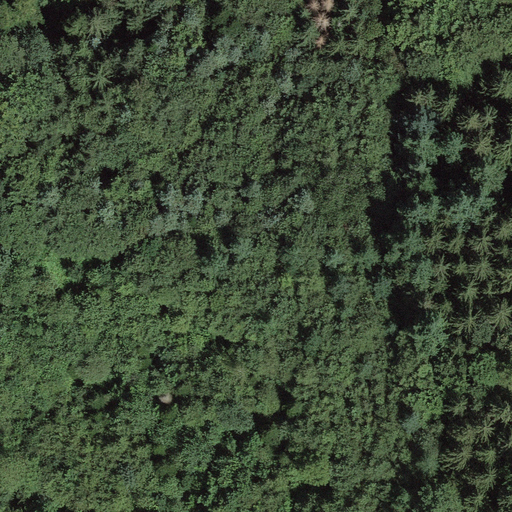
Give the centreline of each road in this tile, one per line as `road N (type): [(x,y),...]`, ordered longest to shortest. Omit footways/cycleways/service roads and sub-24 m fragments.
road 1 (track): [(511,110),(468,107),(443,92),(422,70),(403,0)]
road 2 (track): [(0,98),(80,0)]
